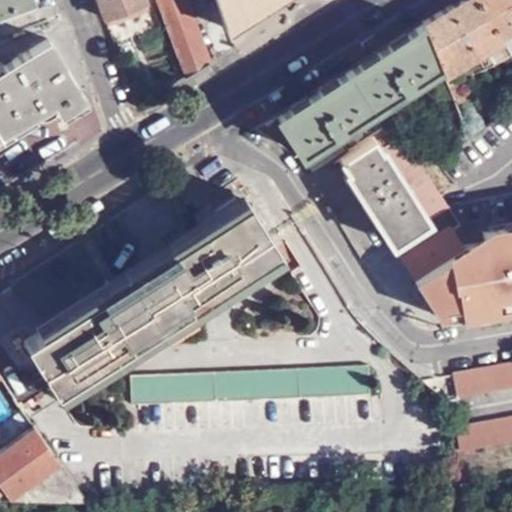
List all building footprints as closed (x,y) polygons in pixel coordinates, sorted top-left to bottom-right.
[(0,0),(0,13),(31,3),(29,0),(0,0)] [(95,0),(103,19),(144,1),(143,0),(95,0)] [(155,0),(176,57),(202,42),(186,0),(155,0)] [(216,0),(227,29),(271,0),(216,0)] [(511,46),(481,0),(460,0),(426,21),(444,61),(446,66),(479,47),(488,63),(511,48),(511,46)] [(511,0),(481,0),(511,46),(511,0)] [(426,21),(280,114),(314,167),(347,147),(335,129),(444,61),(426,21)] [(82,96),(48,41),(0,68),(0,132),(34,112),(40,119),(46,120),(52,118),(61,113),(62,109),(82,96)] [(176,57),(185,78),(210,63),(202,42),(176,57)] [(479,47),(446,66),(455,84),(488,63),(479,47)] [(362,141),(393,123),(392,121),(362,141)] [(447,204),(393,123),(362,141),(336,159),(347,175),(346,176),(390,242),(393,240),(394,239),(397,237),(398,237),(447,204)] [(281,246),(249,197),(27,339),(58,388),(281,246)] [(398,237),(449,207),(447,204),(398,237)] [(478,291),(511,270),(511,250),(499,226),(482,229),(484,240),(463,244),(451,226),(459,221),(449,207),(398,237),(397,237),(390,242),(438,314),(487,305),(478,291)] [(511,224),(499,226),(511,250),(511,224)] [(511,300),(511,270),(478,291),(487,305),(511,300)] [(511,360),(450,371),(454,396),(511,385),(511,360)] [(373,390),(372,363),(134,373),(136,398),(373,390)] [(511,439),(511,414),(454,425),(458,449),(511,439)] [(85,509),(39,435),(0,458),(0,476),(9,492),(16,503),(85,509)] [(0,501),(16,503),(9,492),(0,491),(0,501)]
